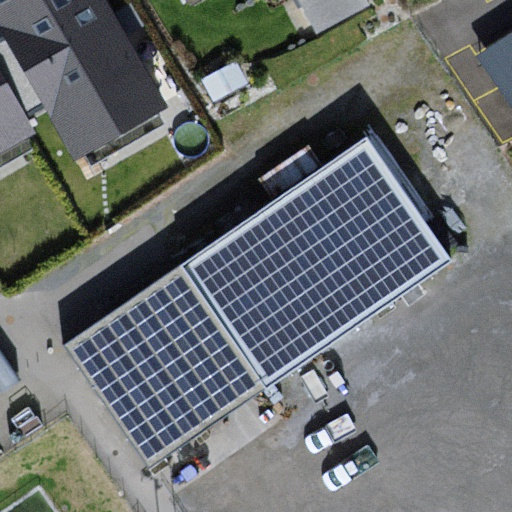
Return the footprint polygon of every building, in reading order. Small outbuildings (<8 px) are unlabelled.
[(0,0),(0,148),(31,131),(25,119),(47,107),(76,156),(163,107),(101,0),(0,0)] [(192,0),(200,15),(234,0),(192,0)] [(306,0),(319,22),(360,0),(306,0)] [(454,267),(368,144),(184,273),(267,382),(454,267)] [(267,382),(184,273),(69,346),(152,462),(267,382)]
